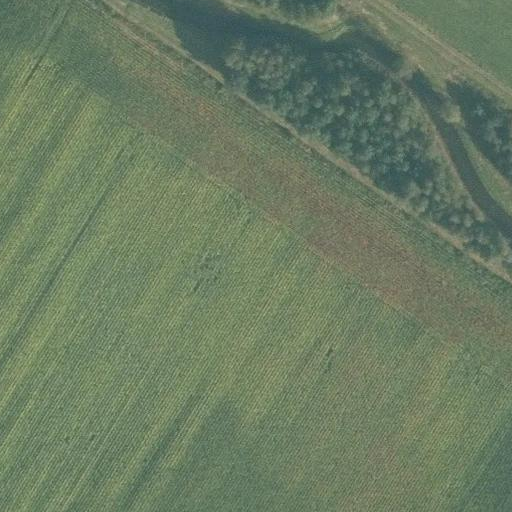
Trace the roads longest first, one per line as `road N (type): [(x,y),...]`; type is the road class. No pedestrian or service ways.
road 1 (track): [(511,283),(110,0)]
road 2 (track): [(356,0),(511,110)]
